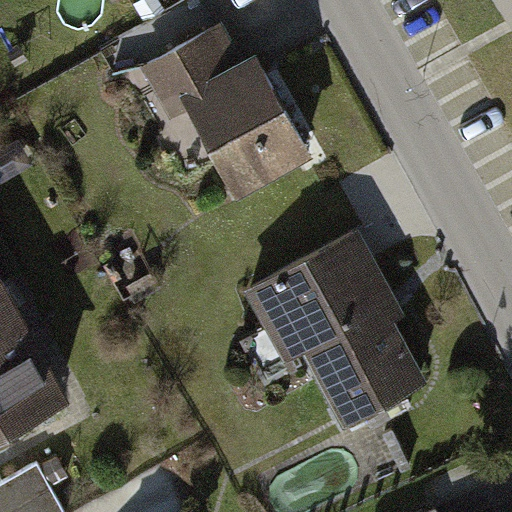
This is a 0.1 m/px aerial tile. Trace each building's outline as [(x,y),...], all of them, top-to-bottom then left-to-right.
[(118,0),(123,9),(140,0),(118,0)] [(169,64),(242,197),(317,156),(245,24),(169,64)] [(351,431),(435,385),(355,241),(271,287),(351,431)] [(0,449),(74,408),(0,277),(0,449)] [(60,511),(41,474),(0,495),(0,511),(60,511)]
